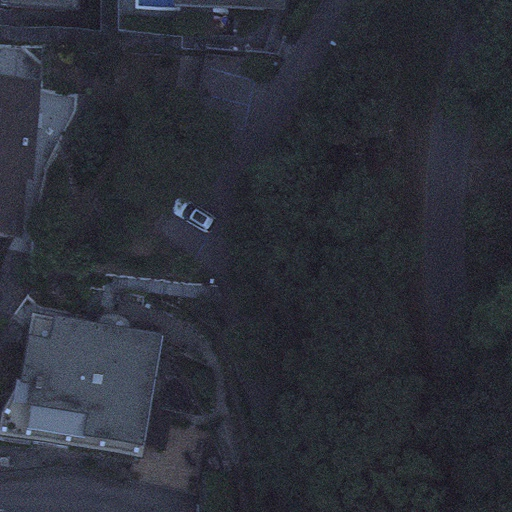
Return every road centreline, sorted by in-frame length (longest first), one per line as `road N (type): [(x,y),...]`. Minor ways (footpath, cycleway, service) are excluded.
road 1 (unclassified): [(346,0),(318,55),(252,145),(227,221),(227,255),(288,511)]
road 2 (unclassified): [(481,511),(443,225),(446,138),(474,0)]
